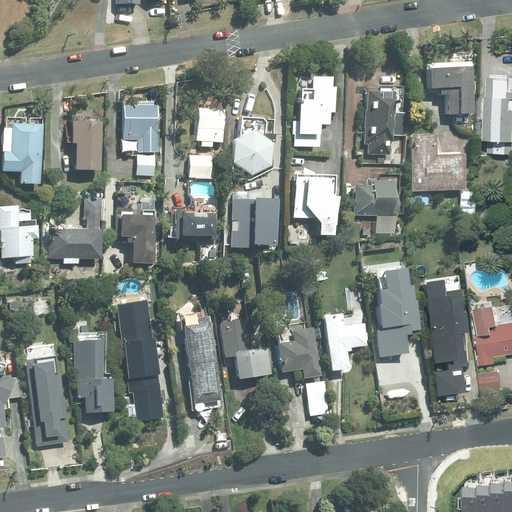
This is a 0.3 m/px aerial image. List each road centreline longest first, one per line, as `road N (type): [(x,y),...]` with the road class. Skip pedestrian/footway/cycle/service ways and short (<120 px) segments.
road 1 (residential): [(0,80),(511,1)]
road 2 (residential): [(421,447),(0,505)]
